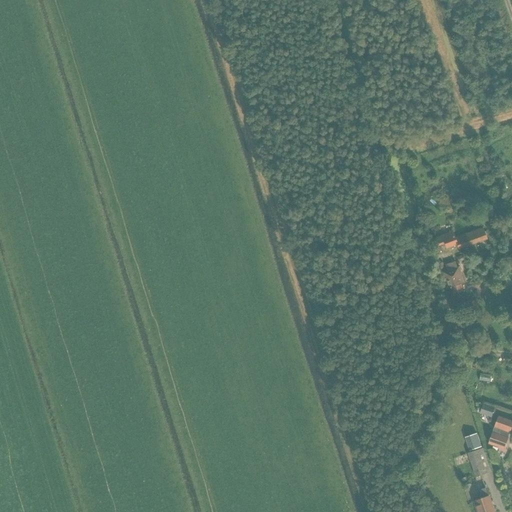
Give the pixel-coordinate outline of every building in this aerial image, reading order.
[(453,231),(432,239),(434,245),(445,241),(447,248),(461,243),(462,248),(487,239),(483,227),(455,237),(453,231)] [(442,272),(447,288),(451,287),(453,294),(463,291),(461,284),(464,283),(459,266),(457,267),(455,262),(446,265),(447,270),(442,272)] [(482,404),(479,413),(492,418),(495,408),(482,404)] [(511,421),(499,416),(489,443),(504,449),(510,432),(511,432),(511,437),(511,438),(511,421)] [(470,450),(482,446),(477,433),(465,437),(470,450)] [(478,475),(491,472),(483,446),(470,450),(478,475)] [(477,511),(494,511),(489,496),(486,488),(479,490),(482,499),(474,501),(477,511)]
